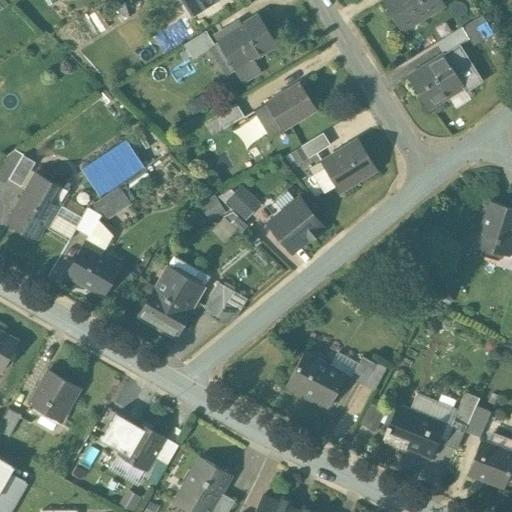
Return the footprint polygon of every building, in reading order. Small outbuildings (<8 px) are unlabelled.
[(186,0),(192,10),(203,3),(204,5),(212,0),(186,0)] [(383,0),(400,25),(416,15),(419,20),(443,5),(439,0),(383,0)] [(257,14),(217,38),(218,40),(213,43),(214,44),(210,47),(227,75),(237,69),(233,63),(256,49),(259,55),(276,45),(257,14)] [(186,17),(153,37),(163,54),(189,38),(187,36),(194,31),(186,17)] [(463,26),(473,43),(487,35),(477,18),(463,26)] [(461,28),(436,44),(443,55),(459,45),(460,46),(469,40),(461,28)] [(206,31),(184,44),(192,58),(210,47),(214,44),(213,43),(206,31)] [(443,55),(408,77),(429,109),(463,88),(465,93),(482,82),(460,46),(459,45),(443,55)] [(300,83),(267,103),(282,129),(316,109),(300,83)] [(236,102),(215,115),(223,128),(244,116),(236,102)] [(321,133),(301,146),(308,157),(328,145),(321,133)] [(128,137),(82,167),(101,195),(146,165),(128,137)] [(357,140),(321,162),(339,191),(375,169),(357,140)] [(17,151),(7,158),(6,160),(17,166),(24,154),(17,151)] [(17,166),(10,178),(22,185),(36,161),(24,154),(17,166)] [(0,169),(0,172),(10,178),(17,166),(6,160),(0,169)] [(78,224),(56,211),(68,190),(37,172),(8,223),(37,239),(45,226),(69,240),(78,224)] [(118,187),(87,209),(99,216),(105,222),(130,204),(118,187)] [(241,187),(227,202),(245,218),(254,210),(242,199),(247,193),(241,187)] [(299,198),(268,224),(292,253),(310,238),(311,240),(320,233),(318,232),(323,227),(299,198)] [(511,209),(490,202),(476,245),(499,253),(509,256),(511,244),(511,209)] [(99,216),(87,209),(76,229),(89,235),(97,220),(99,216)] [(112,236),(97,220),(89,235),(80,251),(94,259),(97,254),(100,256),(112,236)] [(94,259),(80,251),(67,275),(102,295),(118,266),(100,256),(97,254),(94,259)] [(511,256),(509,256),(499,253),(495,264),(511,268),(511,256)] [(167,265),(138,316),(175,338),(205,287),(167,265)] [(218,283),(201,311),(216,320),(233,291),(218,283)] [(415,308),(402,302),(398,310),(411,316),(415,308)] [(18,343),(0,332),(0,372),(0,373),(18,343)] [(346,375),(304,352),(287,384),(328,407),(346,375)] [(362,357),(351,378),(363,385),(375,363),(362,357)] [(49,370),(30,404),(60,421),(80,387),(49,370)] [(459,411),(416,393),(410,409),(445,424),(439,438),(445,441),(454,421),(459,411)] [(459,411),(454,421),(467,426),(476,406),(479,399),(466,394),(459,411)] [(360,422),(370,427),(380,406),(370,401),(360,422)] [(410,409),(398,404),(389,426),(388,425),(385,433),(409,443),(406,448),(431,458),(439,438),(445,424),(410,409)] [(490,412),(476,406),(467,426),(465,432),(479,438),(490,412)] [(22,415),(9,407),(0,422),(0,429),(10,436),(22,415)] [(22,415),(10,436),(21,442),(33,421),(22,415)] [(137,421),(118,454),(147,470),(148,470),(147,469),(154,456),(165,437),(166,438),(166,437),(137,421)] [(467,426),(454,421),(445,441),(458,446),(465,432),(467,426)] [(511,441),(490,433),(485,444),(511,454),(511,441)] [(165,437),(154,456),(164,463),(175,444),(166,438),(165,437)] [(511,454),(485,444),(480,442),(469,474),(505,487),(511,468),(511,454)] [(231,474),(201,457),(175,503),(190,511),(212,511),(223,494),(221,492),(231,474)] [(8,473),(12,466),(0,459),(0,511),(9,511),(25,483),(8,473)] [(223,494),(212,511),(228,511),(235,500),(223,494)] [(255,511),(286,511),(288,507),(289,507),(291,502),(281,497),(278,502),(263,495),(255,511)]
